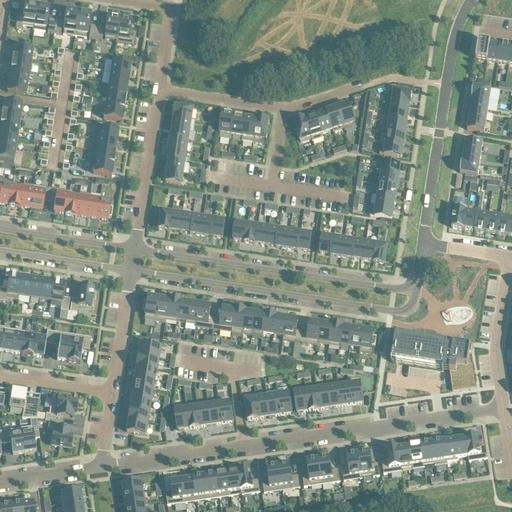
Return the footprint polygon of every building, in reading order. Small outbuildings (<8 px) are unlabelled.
[(36,6),(36,4),(28,3),(28,5),(25,5),(24,16),(17,15),(15,28),(22,29),(23,27),(33,29),(33,31),(37,7),(36,6)] [(45,33),(49,8),(46,8),(47,6),(39,4),(38,7),(37,7),(33,31),(45,33)] [(77,13),(77,10),(69,9),(69,11),(67,11),(63,36),(75,37),(78,13),(77,13)] [(86,39),(90,15),(78,13),(75,37),(86,39)] [(104,40),(115,41),(115,44),(116,44),(120,19),(118,19),(119,17),(111,15),(110,18),(108,17),(104,40)] [(134,46),(136,33),(130,32),(131,21),(129,21),(129,18),(121,17),(121,19),(120,19),(116,44),(134,46)] [(56,20),(49,19),(47,33),(54,34),(56,20)] [(63,21),(56,20),(54,34),(61,35),(63,21)] [(97,26),(91,25),(88,39),(95,40),(97,26)] [(104,27),(97,26),(95,40),(102,41),(104,27)] [(490,44),(490,43),(479,41),(476,60),(487,62),(490,44)] [(501,45),(500,45),(490,44),(487,62),(498,64),(501,45)] [(509,65),(511,46),(500,45),(501,45),(498,64),(509,65)] [(14,47),(12,59),(31,62),(33,50),(14,47)] [(30,73),(31,62),(12,59),(11,70),(30,73)] [(131,65),(112,62),(110,74),(129,77),(131,65)] [(28,84),(30,73),(11,70),(9,81),(28,84)] [(127,88),(129,77),(110,74),(109,85),(127,88)] [(26,96),(28,84),(9,81),(7,93),(26,96)] [(126,99),(127,88),(109,85),(107,96),(126,99)] [(491,90),(473,87),(472,98),(489,101),(491,90)] [(389,90),(388,101),(410,104),(409,105),(410,105),(412,93),(389,90)] [(124,111),(126,99),(107,96),(105,108),(124,111)] [(472,102),(471,109),(488,112),(489,101),(472,98),(472,99),(472,102)] [(408,115),(409,105),(410,104),(388,101),(386,112),(408,115)] [(4,102),(2,114),(21,117),(23,105),(4,102)] [(357,128),(349,105),(338,108),(345,129),(344,130),(345,132),(357,128)] [(192,121),(193,110),(175,107),(174,118),(174,119),(175,118),(192,121)] [(122,122),(124,111),(105,108),(103,119),(122,122)] [(345,129),(338,108),(326,112),(327,113),(333,131),(333,133),(344,130),(345,129)] [(488,112),(471,109),(469,120),(486,122),(488,112)] [(406,125),(408,115),(386,112),(384,122),(406,126),(406,125)] [(333,131),(327,113),(316,116),(322,134),(333,131)] [(19,128),(21,117),(2,114),(0,125),(19,128)] [(223,114),(220,134),(232,135),(234,117),(235,117),(235,116),(223,114)] [(322,134),(316,116),(306,120),(305,120),(312,140),(312,143),(324,139),(322,134)] [(242,137),(243,137),(246,118),(235,117),(234,117),(232,135),(242,137)] [(173,129),(190,131),(192,121),(175,118),(174,119),(173,129)] [(257,120),(246,118),(243,137),(242,137),(242,142),(253,144),(257,120)] [(265,145),(269,121),(257,119),(257,120),(253,144),(265,145)] [(305,120),(306,120),(305,119),(294,123),(301,144),(312,140),(305,120)] [(486,122),(469,120),(467,131),(484,134),(486,122)] [(407,125),(406,125),(406,126),(384,122),(383,133),(385,134),(385,133),(405,136),(407,125)] [(0,136),(17,139),(19,128),(0,125),(0,126),(0,136)] [(117,143),(119,131),(100,128),(98,140),(117,143)] [(171,140),(188,142),(190,131),(173,129),(171,139),(171,140)] [(404,147),(405,136),(385,133),(385,134),(384,144),(403,147),(404,147)] [(0,148),(16,151),(17,139),(0,136),(0,148)] [(169,150),(187,153),(188,142),(171,140),(171,139),(169,150)] [(115,154),(117,143),(98,140),(96,151),(115,154)] [(483,143),(466,141),(464,152),(481,155),(483,143)] [(401,158),(403,147),(384,144),(381,143),(379,155),(401,158)] [(0,160),(14,162),(16,151),(0,148),(0,160)] [(185,163),(187,153),(169,150),(167,161),(168,161),(185,163)] [(114,166),(115,154),(96,151),(95,163),(114,166)] [(481,155),(464,152),(462,162),(462,163),(479,165),(481,155)] [(166,172),(183,174),(185,163),(168,161),(166,172)] [(112,177),(114,166),(95,163),(93,174),(112,177)] [(377,174),(379,175),(379,174),(398,177),(400,166),(378,163),(377,174)] [(462,163),(460,174),(478,176),(479,165),(462,163)] [(165,183),(182,185),(183,174),(166,172),(165,183)] [(399,177),(398,177),(379,174),(379,175),(377,185),(397,188),(399,177)] [(2,184),(0,199),(0,204),(9,206),(9,207),(12,188),(13,183),(3,182),(2,184)] [(12,188),(9,207),(20,208),(23,185),(22,190),(12,188)] [(34,186),(23,185),(20,208),(20,209),(20,208),(30,209),(33,191),(34,186)] [(396,199),(397,188),(377,185),(376,196),(378,196),(395,198),(395,199),(396,199)] [(49,202),(51,189),(45,188),(34,187),(34,186),(30,209),(42,211),(43,201),(49,202)] [(69,192),(51,189),(49,202),(55,203),(54,213),(65,215),(69,192)] [(70,192),(69,192),(65,215),(76,217),(80,194),(79,193),(79,198),(69,197),(70,192)] [(90,195),(80,194),(76,217),(77,217),(86,218),(90,195)] [(90,195),(86,218),(96,220),(99,201),(90,200),(90,195)] [(395,198),(378,196),(376,206),(376,207),(393,209),(395,199),(395,198)] [(110,203),(99,201),(96,220),(108,221),(108,217),(111,217),(112,208),(110,208),(110,203)] [(466,212),(467,212),(468,206),(455,204),(452,229),(464,231),(464,229),(466,212)] [(392,220),(393,209),(376,207),(376,206),(372,205),(372,206),(370,217),(392,220)] [(171,214),(160,212),(157,230),(169,232),(169,231),(171,214)] [(475,231),(477,214),(467,212),(466,212),(464,229),(474,231),(475,231)] [(182,215),(171,214),(169,231),(179,232),(182,215)] [(486,233),(489,216),(477,214),(475,231),(474,231),(474,232),(486,233)] [(193,217),(182,215),(179,232),(190,234),(193,217)] [(497,235),(500,217),(489,216),(486,233),(497,235)] [(201,236),(203,219),(193,217),(190,234),(190,235),(201,236)] [(509,236),(511,219),(500,217),(497,235),(509,237),(509,236)] [(214,220),(203,219),(201,236),(212,238),(212,237),(211,237),(214,220)] [(225,222),(214,220),(211,237),(212,237),(223,239),(225,222)] [(245,242),(247,225),(236,224),(233,241),(244,242),(245,242)] [(245,242),(244,242),(244,243),(256,245),(256,244),(255,244),(258,227),(247,225),(245,242)] [(268,229),(258,227),(255,244),(256,244),(266,246),(268,229)] [(279,230),(268,229),(266,246),(276,247),(277,247),(279,230)] [(287,250),(290,232),(279,230),(277,247),(276,247),(276,248),(287,250)] [(301,234),(290,232),(287,250),(298,251),(301,234)] [(312,235),(301,234),(298,251),(309,252),(312,235)] [(331,256),(334,239),(323,237),(320,254),(331,256)] [(342,258),(344,240),(334,239),(331,256),(342,258)] [(355,242),(344,240),(342,258),(353,260),(353,259),(352,259),(355,242)] [(363,261),(366,244),(355,242),(352,259),(353,259),(363,261)] [(374,262),(377,245),(366,244),(363,261),(373,262),(374,262)] [(385,265),(388,247),(377,245),(374,262),(373,262),(373,263),(385,265)] [(7,300),(18,302),(21,278),(16,277),(16,276),(11,275),(11,276),(10,276),(8,290),(1,289),(0,296),(0,301),(6,303),(7,300)] [(19,297),(29,298),(32,280),(27,279),(27,278),(22,277),(22,278),(21,278),(18,302),(19,297)] [(33,280),(32,280),(29,298),(40,300),(43,281),(38,281),(38,280),(33,279),(33,280)] [(40,300),(50,302),(53,283),(48,282),(48,281),(44,280),(44,282),(43,281),(40,300)] [(60,311),(68,312),(70,299),(63,298),(65,285),(60,284),(60,283),(55,282),(54,283),(53,283),(50,302),(61,303),(60,311)] [(72,300),(70,313),(77,314),(78,311),(90,313),(90,309),(91,307),(93,307),(94,300),(92,300),(93,293),(94,289),(92,289),(93,287),(86,286),(86,288),(80,287),(80,290),(78,301),(72,300)] [(144,320),(155,322),(159,299),(147,297),(147,302),(144,302),(143,310),(145,311),(144,320)] [(155,322),(165,324),(169,300),(168,300),(168,301),(159,299),(155,322)] [(166,321),(176,323),(179,302),(169,300),(165,324),(166,324),(166,321)] [(186,324),(189,304),(180,302),(179,302),(176,323),(177,323),(177,321),(186,322),(186,324)] [(195,328),(196,328),(199,305),(189,304),(186,324),(196,326),(195,328)] [(196,328),(214,331),(216,318),(210,317),(211,307),(199,305),(196,328)] [(214,331),(231,334),(235,310),(235,311),(223,309),(222,319),(216,318),(214,331)] [(242,335),(246,312),(235,310),(231,334),(242,335)] [(242,335),(252,337),(256,314),(246,313),(246,312),(242,335)] [(253,335),(263,336),(266,315),(265,315),(265,316),(256,314),(252,337),(253,337),(253,335)] [(263,334),(274,335),(277,317),(266,315),(263,336),(263,334)] [(283,342),(287,319),(277,317),(274,335),(283,337),(283,342)] [(283,342),(301,344),(303,332),(297,331),(298,321),(287,319),(283,342)] [(301,344),(319,347),(322,324),(310,322),(309,333),(303,332),(301,344)] [(319,345),(329,346),(332,325),(332,326),(322,324),(319,347),(319,345)] [(329,346),(340,348),(340,346),(343,327),(332,325),(329,346)] [(343,327),(340,346),(350,347),(353,329),(343,327)] [(11,353),(15,331),(4,329),(0,352),(11,353)] [(359,353),(360,353),(363,331),(353,329),(350,347),(360,349),(359,353)] [(15,331),(11,353),(21,355),(22,355),(25,336),(25,333),(15,331)] [(374,332),(363,331),(360,353),(371,355),(372,346),(375,346),(376,337),(373,337),(374,332)] [(52,346),(54,333),(47,332),(46,339),(35,338),(32,357),(33,357),(43,358),(43,359),(44,359),(46,345),(52,346)] [(68,362),(72,336),(54,333),(52,346),(58,347),(56,361),(57,361),(57,360),(68,362)] [(32,357),(35,338),(25,336),(22,355),(21,355),(21,356),(33,357),(32,357)] [(91,339),(72,336),(68,362),(68,363),(78,364),(79,364),(80,364),(79,364),(80,364),(82,350),(89,351),(91,339)] [(395,336),(391,359),(442,367),(442,371),(449,372),(452,393),(476,389),(473,365),(468,364),(469,355),(466,355),(467,347),(453,344),(452,347),(446,346),(447,343),(440,342),(439,345),(427,343),(427,340),(415,339),(414,341),(402,339),(402,337),(395,336)] [(158,360),(160,348),(140,345),(138,356),(138,357),(158,360)] [(156,371),(158,360),(138,357),(138,356),(137,356),(137,357),(136,367),(136,368),(156,371)] [(155,381),(156,371),(136,368),(135,378),(155,381)] [(153,392),(155,381),(135,378),(133,389),(153,392)] [(363,404),(360,384),(349,385),(352,405),(363,404)] [(352,405),(349,385),(338,387),(341,407),(352,405)] [(341,407),(338,387),(327,389),(330,409),(341,407)] [(151,403),(153,392),(133,389),(131,400),(151,403)] [(330,409),(327,389),(317,390),(320,410),(330,409)] [(320,411),(320,410),(317,390),(306,392),(309,412),(308,412),(309,412),(320,411)] [(36,419),(39,399),(38,400),(25,398),(26,394),(21,393),(12,392),(9,408),(23,410),(22,419),(36,419)] [(309,412),(306,392),(294,394),(297,413),(308,412),(309,412)] [(292,414),(289,394),(278,396),(280,416),(292,414)] [(280,416),(278,396),(267,398),(270,418),(280,416)] [(270,418),(267,398),(256,399),(259,419),(260,419),(270,418)] [(77,402),(56,399),(53,416),(46,415),(45,422),(49,422),(62,424),(63,418),(72,419),(73,414),(76,414),(77,402)] [(259,419),(256,399),(244,401),(247,421),(259,420),(260,420),(260,419),(259,419)] [(150,413),(151,403),(131,400),(130,410),(150,413)] [(234,423),(231,403),(219,405),(222,425),(234,423)] [(222,425),(219,405),(208,406),(211,426),(222,425)] [(211,426),(208,406),(197,408),(200,428),(201,428),(211,426)] [(200,428),(197,408),(187,409),(190,429),(189,429),(189,430),(190,430),(201,428),(200,428)] [(190,429),(187,409),(175,411),(178,431),(189,429),(190,429)] [(148,424),(150,413),(130,410),(129,410),(127,421),(128,421),(148,424)] [(146,436),(148,424),(128,421),(126,433),(146,436)] [(61,430),(62,424),(49,422),(48,429),(55,430),(54,434),(53,434),(51,446),(70,449),(72,437),(70,437),(70,431),(61,430)] [(31,428),(20,429),(24,454),(35,452),(33,440),(39,439),(38,431),(32,432),(31,428)] [(24,454),(20,429),(3,432),(5,444),(11,443),(13,456),(24,454)] [(465,438),(465,439),(466,439),(469,458),(468,458),(469,463),(487,460),(486,447),(479,448),(477,436),(465,438)] [(466,439),(465,439),(455,440),(457,459),(458,459),(468,458),(469,458),(466,439)] [(457,459),(455,440),(444,442),(443,442),(446,463),(447,463),(458,462),(458,459),(457,459)] [(443,442),(444,442),(444,441),(432,443),(435,465),(435,467),(447,466),(447,463),(446,463),(443,442)] [(435,465),(432,443),(420,445),(421,445),(424,467),(435,465)] [(421,445),(420,445),(409,447),(413,468),(412,468),(412,471),(425,469),(424,467),(421,445)] [(413,468),(409,447),(399,449),(398,449),(401,470),(402,470),(412,468),(413,468)] [(398,449),(399,449),(398,448),(386,450),(388,462),(382,463),(384,475),(402,473),(402,470),(401,470),(398,449)] [(370,452),(358,454),(362,478),(373,476),(373,478),(380,477),(378,465),(372,466),(370,452)] [(362,478),(358,454),(346,456),(348,469),(342,470),(344,483),(362,480),(362,478)] [(330,458),(318,460),(322,486),(340,483),(338,470),(332,471),(330,458)] [(322,486),(318,460),(307,462),(308,475),(302,476),(304,488),(322,486)] [(290,464),(278,466),(282,492),(300,489),(298,476),(292,477),(290,464)] [(282,492),(278,466),(267,468),(269,481),(262,482),(264,494),(282,492)] [(238,472),(239,472),(242,496),(260,494),(258,481),(252,482),(250,470),(238,472)] [(239,472),(238,472),(227,474),(231,498),(242,496),(239,472)] [(231,498),(227,474),(216,476),(220,499),(231,498)] [(216,476),(216,475),(205,477),(208,501),(220,499),(216,476)] [(208,501),(205,477),(193,478),(193,479),(197,503),(208,501)] [(193,479),(182,481),(186,504),(197,503),(193,479)] [(186,504),(182,481),(170,482),(172,493),(166,494),(168,507),(186,504)] [(122,485),(124,496),(144,493),(142,482),(122,485)] [(80,491),(60,494),(62,505),(82,502),(80,491)] [(145,504),(144,493),(124,496),(125,507),(145,504)] [(83,511),(82,502),(62,505),(63,511),(83,511)] [(34,511),(33,503),(22,504),(21,504),(22,511),(34,511)]
